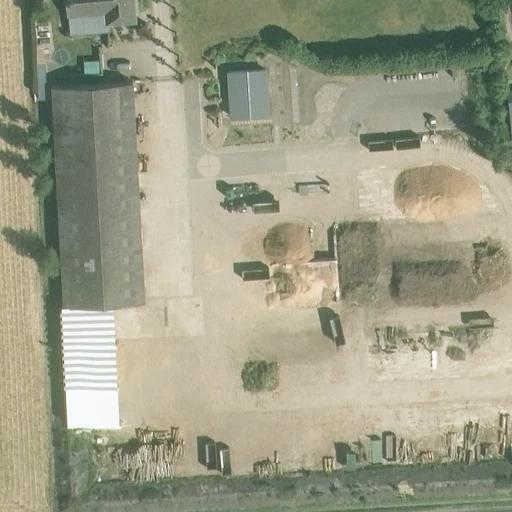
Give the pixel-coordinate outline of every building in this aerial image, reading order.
[(67,0),(68,12),(69,32),(97,30),(97,24),(107,23),(135,20),(133,0),(67,0)] [(268,113),(266,70),(229,71),(231,115),(268,113)] [(52,85),(64,304),(144,300),(132,81),(52,85)] [(511,93),(501,95),(506,144),(511,142),(511,93)] [(323,249),(360,231),(350,211),(313,229),(323,249)] [(426,375),(488,373),(488,351),(425,353),(426,375)]
